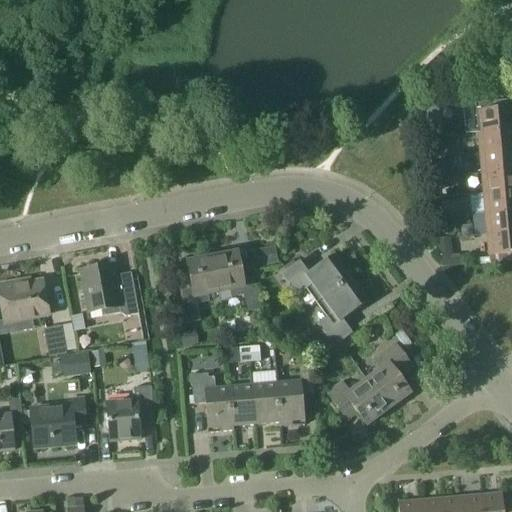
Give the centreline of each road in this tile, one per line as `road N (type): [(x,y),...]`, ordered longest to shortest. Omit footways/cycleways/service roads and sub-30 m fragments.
road 1 (residential): [(494,384),(399,223),(350,192),(0,246)]
road 2 (residential): [(0,493),(139,483),(156,498),(354,485)]
road 3 (residential): [(354,485),(494,384)]
